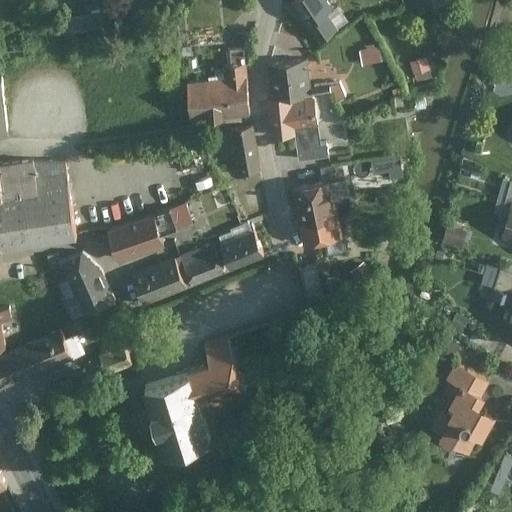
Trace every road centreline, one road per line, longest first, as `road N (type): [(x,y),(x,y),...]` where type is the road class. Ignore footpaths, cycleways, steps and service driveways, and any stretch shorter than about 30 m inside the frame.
road 1 (residential): [(269,0),(258,108),(290,279)]
road 2 (residential): [(120,310),(102,263),(81,243),(0,256)]
